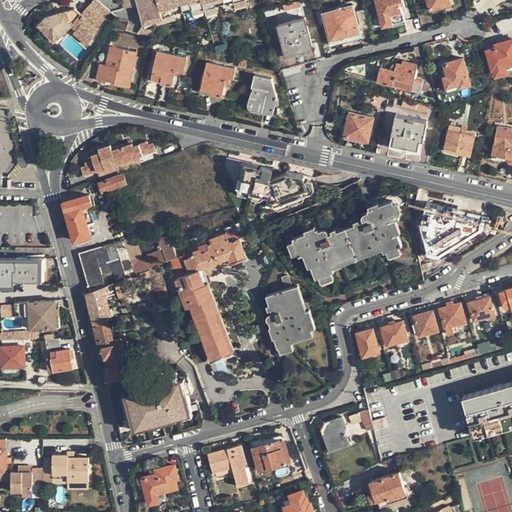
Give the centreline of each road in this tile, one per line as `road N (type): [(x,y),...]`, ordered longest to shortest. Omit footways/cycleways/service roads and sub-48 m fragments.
road 1 (residential): [(115,459),(57,213)]
road 2 (residential): [(470,25),(336,59),(325,69),(311,155)]
road 3 (residential): [(295,409),(323,400),(343,379),(339,327),(349,310),(441,285)]
road 4 (residential): [(311,155),(511,201)]
road 5 (residential): [(136,114),(311,155)]
